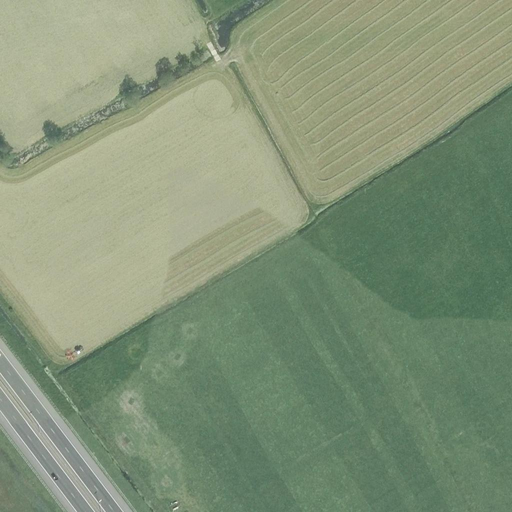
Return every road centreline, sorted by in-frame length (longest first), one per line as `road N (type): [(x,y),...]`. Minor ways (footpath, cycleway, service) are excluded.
road 1 (motorway): [(117,511),(0,358)]
road 2 (motorway): [(0,402),(83,511)]
